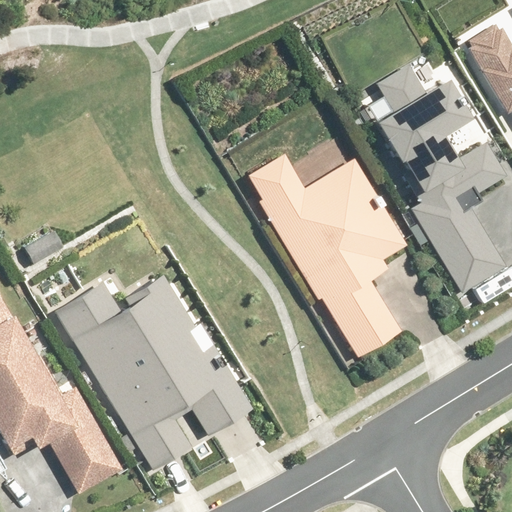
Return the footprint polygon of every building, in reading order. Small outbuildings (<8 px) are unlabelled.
[(511,41),(498,18),(464,39),(507,109),(511,105),(511,41)] [(479,192),(501,178),(507,175),(485,140),(475,147),(463,126),(478,117),(452,74),(440,82),(425,57),(380,84),(386,94),(365,106),(396,158),(399,156),(409,173),(402,178),(417,202),(411,206),(471,308),(511,283),(511,197),(505,186),(466,210),(456,194),(474,183),(479,192)] [(410,241),(356,155),(307,187),(284,150),(249,172),(264,197),(256,202),(317,300),(322,297),(361,360),(404,333),(369,278),(386,268),(380,259),(410,241)] [(63,244),(54,229),(25,246),(34,261),(63,244)] [(113,273),(55,308),(149,466),(189,443),(176,420),(192,410),(207,436),(255,407),(239,379),(242,377),(233,361),(230,363),(204,319),(196,324),(165,271),(126,294),(113,273)] [(0,436),(5,447),(31,434),(37,447),(49,441),(76,492),(121,470),(79,388),(65,395),(19,308),(11,312),(0,290),(0,436)]
